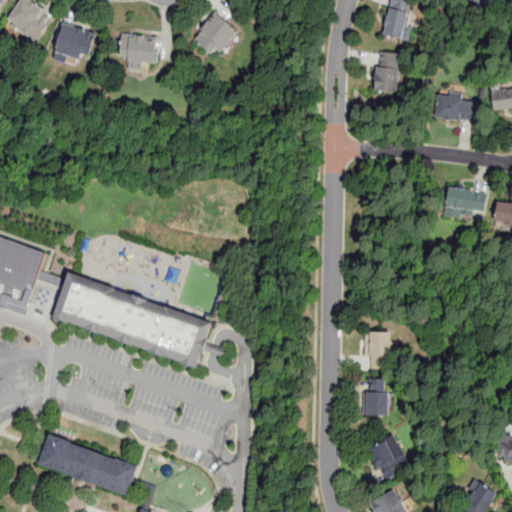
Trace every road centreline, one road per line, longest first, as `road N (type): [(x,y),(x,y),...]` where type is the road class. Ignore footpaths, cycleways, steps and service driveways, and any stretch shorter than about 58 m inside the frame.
road 1 (residential): [(341,511),(333,463),(338,62),(348,0)]
road 2 (residential): [(337,149),(511,163)]
